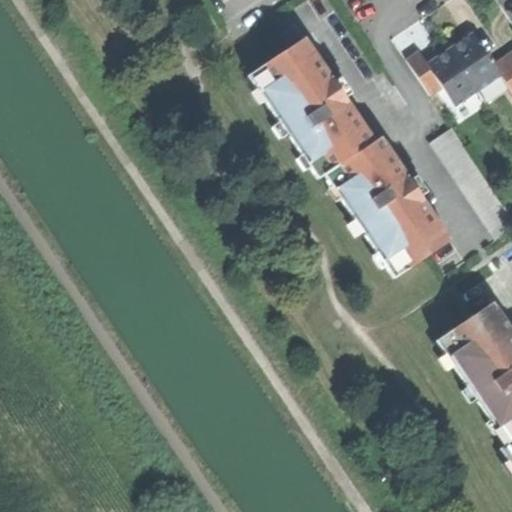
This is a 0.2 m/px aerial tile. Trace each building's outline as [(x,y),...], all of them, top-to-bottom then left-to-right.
[(511,87),(511,59),(509,55),(495,64),(474,31),(464,38),(451,46),(479,88),(502,73),(511,87)] [(323,175),(374,141),(344,98),(351,94),(345,86),(339,77),(333,82),(304,38),(247,76),(255,89),(251,92),(260,104),(264,101),(278,122),(272,127),(280,139),(286,135),(300,156),(296,159),(304,171),(309,168),(316,180),(323,175)] [(455,104),(479,88),(451,46),(439,54),(428,61),(420,49),(406,58),(430,94),(442,86),(455,104)] [(431,141),(495,238),(511,227),(511,214),(454,126),(431,141)] [(374,141),(323,175),(331,187),(327,190),(335,202),(339,199),(353,220),(347,224),(355,237),(362,233),(376,254),(372,256),(380,268),(384,266),(393,279),(450,241),(420,197),(426,192),(421,185),(415,176),(409,180),(380,137),(374,141)] [(436,338),(504,442),(511,437),(511,330),(492,300),(436,338)] [(499,446),(511,465),(511,437),(504,442),(499,446)]
